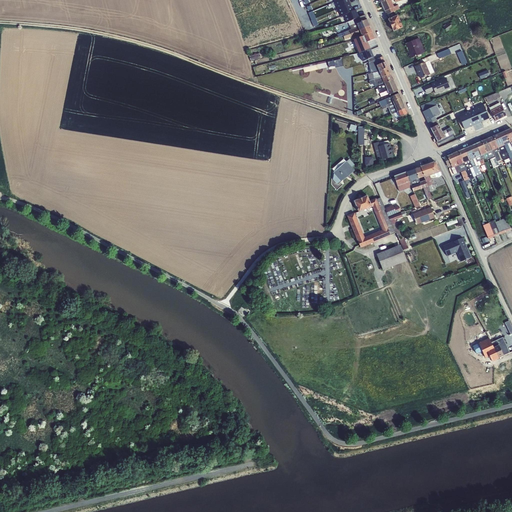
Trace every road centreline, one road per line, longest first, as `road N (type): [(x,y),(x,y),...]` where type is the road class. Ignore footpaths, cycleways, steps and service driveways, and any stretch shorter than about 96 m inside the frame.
road 1 (track): [(0,22),(156,47),(413,139),(435,154)]
road 2 (unclassified): [(46,511),(254,462)]
road 3 (residential): [(511,319),(435,154)]
road 4 (residential): [(435,154),(367,0)]
road 5 (unclassified): [(435,154),(360,182),(333,233),(316,239)]
road 6 (track): [(316,239),(260,257),(222,306)]
